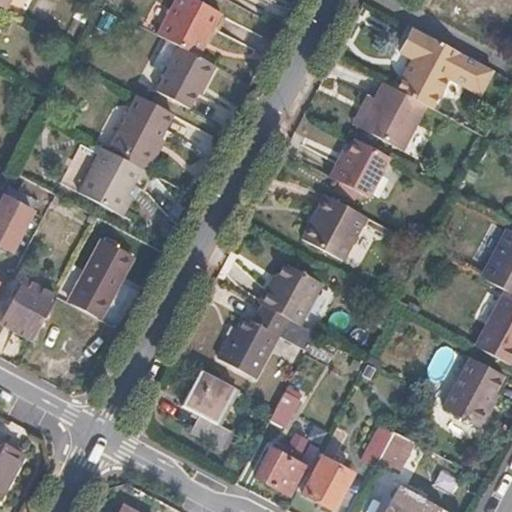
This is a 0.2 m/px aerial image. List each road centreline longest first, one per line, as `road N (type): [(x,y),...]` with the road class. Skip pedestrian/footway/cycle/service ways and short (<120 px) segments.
road 1 (residential): [(335,0),(97,431)]
road 2 (residential): [(97,431),(245,511)]
